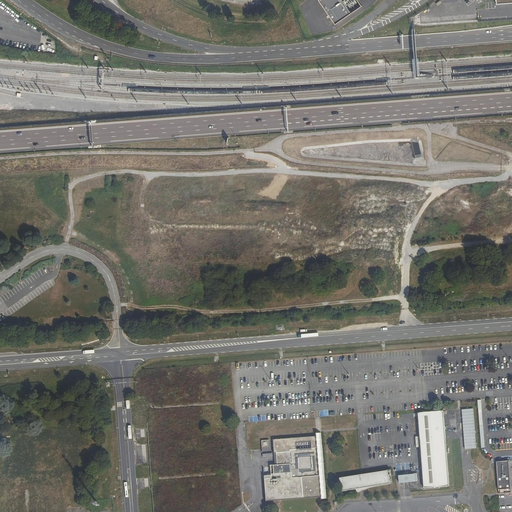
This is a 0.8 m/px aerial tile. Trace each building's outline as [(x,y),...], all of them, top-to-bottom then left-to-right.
[(356,0),(319,0),(317,1),(334,26),(361,8),(356,0)] [(449,486),(443,411),(418,413),(424,488),(449,486)] [(322,498),(318,436),(273,440),(274,454),(277,454),(277,465),(271,465),(272,476),(264,476),(266,502),(322,498)] [(498,490),(510,489),(508,461),(496,462),(498,490)] [(390,471),(339,479),(341,492),(355,490),(356,493),(371,487),(389,484),(388,476),(391,476),(390,471)]
